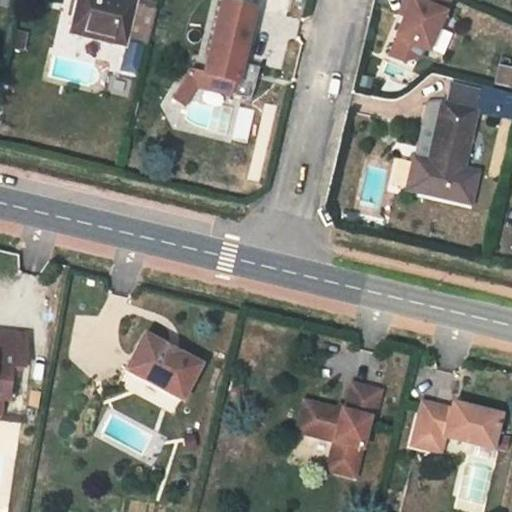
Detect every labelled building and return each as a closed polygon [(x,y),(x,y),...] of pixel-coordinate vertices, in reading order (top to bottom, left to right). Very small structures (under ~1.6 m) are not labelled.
[(134,0),(76,0),(69,33),(124,46),(124,42),(134,4),(134,0)] [(410,0),(403,17),(395,38),(428,52),(449,0),(410,0)] [(403,17),(410,0),(404,0),(398,15),(403,17)] [(253,9),(221,1),(203,75),(236,83),(253,9)] [(145,46),(153,8),(134,4),(124,42),(141,45),(145,46)] [(124,46),(118,70),(134,74),(141,45),(124,42),(124,46)] [(511,86),(511,68),(504,66),(500,84),(511,86)] [(440,104),(426,162),(412,158),(404,191),(468,206),(476,174),(461,170),(475,112),(473,111),(477,93),(451,87),(447,106),(440,104)] [(24,337),(0,334),(0,399),(4,400),(8,368),(21,369),(24,337)] [(196,366),(139,337),(121,373),(178,402),(196,366)] [(351,468),(363,420),(370,422),(377,392),(347,385),(341,414),(298,405),(291,436),(327,444),(323,460),(323,461),(351,468)] [(441,442),(478,451),(487,416),(448,406),(447,411),(418,404),(406,448),(423,452),(427,439),(440,442),(441,442)] [(440,442),(427,439),(423,452),(437,455),(441,442),(440,442)] [(320,473),(348,480),(351,468),(323,461),(320,473)]
